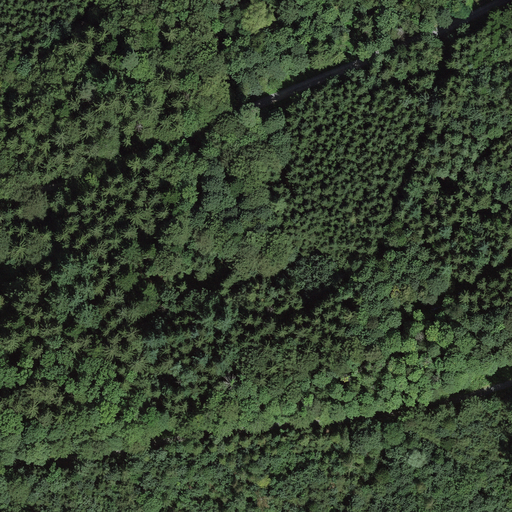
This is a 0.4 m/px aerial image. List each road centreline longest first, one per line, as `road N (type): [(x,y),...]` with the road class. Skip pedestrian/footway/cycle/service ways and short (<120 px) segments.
road 1 (track): [(0,178),(18,189),(88,176),(501,0)]
road 2 (track): [(0,470),(408,410),(511,380)]
road 3 (track): [(502,511),(418,436),(369,415)]
road 4 (track): [(99,0),(0,108)]
